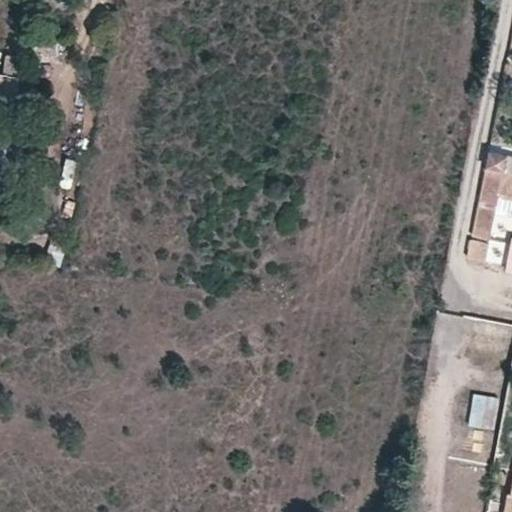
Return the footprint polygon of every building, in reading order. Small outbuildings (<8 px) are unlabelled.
[(18,74),(20,55),(6,53),(3,72),(18,74)] [(508,154),(490,150),(473,232),(491,236),(500,196),(511,197),(511,170),(505,169),(508,154)] [(468,255),(486,260),(490,241),(472,238),(468,255)] [(44,258),(59,264),(67,245),(51,239),(44,258)] [(511,325),(481,319),(475,349),(508,355),(511,335),(511,325)] [(473,393),(469,426),(495,429),(500,396),(473,393)] [(450,502),(449,511),(464,511),(465,502),(450,502)]
